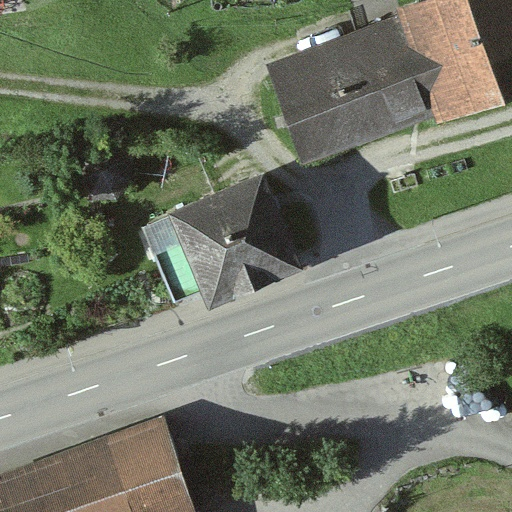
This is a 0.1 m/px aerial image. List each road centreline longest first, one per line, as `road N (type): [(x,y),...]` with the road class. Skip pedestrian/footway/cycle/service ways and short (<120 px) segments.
road 1 (track): [(511,122),(331,182),(287,168),(226,116),(0,84)]
road 2 (unclassified): [(511,448),(493,431),(411,410),(261,417),(226,389),(212,353)]
road 3 (tertiary): [(0,416),(212,353)]
road 4 (tertiary): [(212,353),(376,297)]
road 5 (tertiary): [(376,297),(511,251)]
road 6 (unclassified): [(376,297),(331,182)]
